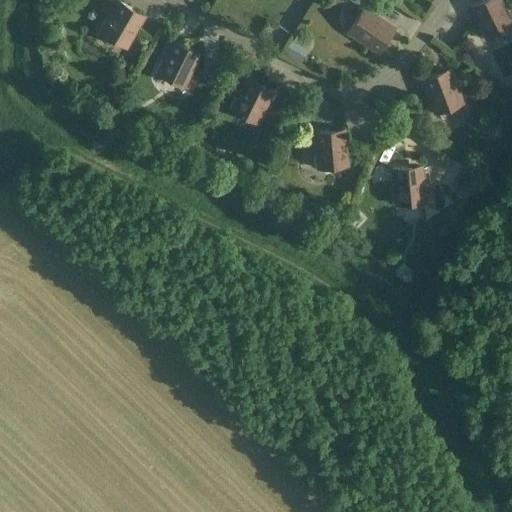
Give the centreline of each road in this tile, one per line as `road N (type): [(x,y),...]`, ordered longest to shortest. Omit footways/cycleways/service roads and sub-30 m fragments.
road 1 (unknown): [(0,186),(52,136),(332,272),(384,315),(488,511)]
road 2 (residential): [(367,118),(167,0)]
road 3 (residential): [(446,0),(367,118)]
